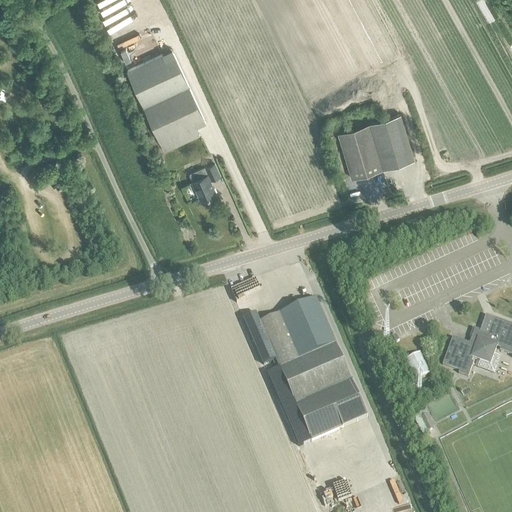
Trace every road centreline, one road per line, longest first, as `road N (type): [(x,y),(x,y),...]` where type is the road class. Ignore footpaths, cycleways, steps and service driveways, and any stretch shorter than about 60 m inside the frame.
road 1 (tertiary): [(160,283),(511,175)]
road 2 (unclassified): [(160,283),(65,75),(14,0)]
road 3 (tertiary): [(0,333),(160,283)]
